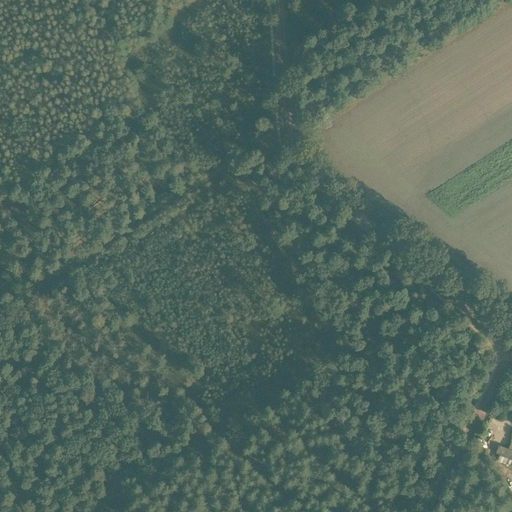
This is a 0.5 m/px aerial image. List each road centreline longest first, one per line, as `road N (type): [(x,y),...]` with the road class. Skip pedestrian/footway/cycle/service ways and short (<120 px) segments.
road 1 (track): [(276,0),(285,128),(296,160),(502,357)]
road 2 (track): [(276,135),(14,304)]
road 3 (track): [(485,0),(276,135)]
road 4 (track): [(502,357),(426,511)]
